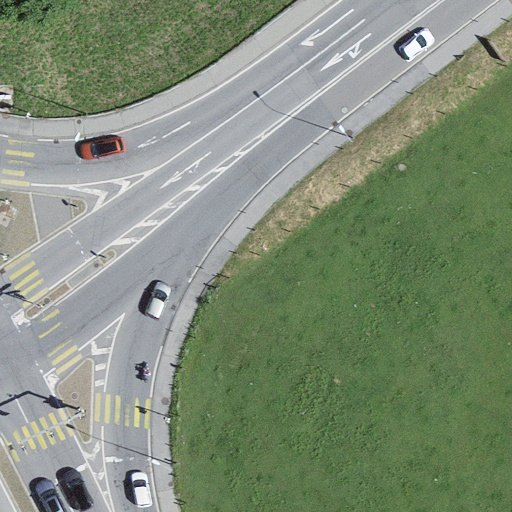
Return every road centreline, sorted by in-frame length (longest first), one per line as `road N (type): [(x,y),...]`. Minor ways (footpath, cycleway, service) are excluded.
road 1 (secondary): [(359,58),(0,302)]
road 2 (secondary): [(359,58),(137,164),(0,160)]
road 3 (secondary): [(138,511),(119,413),(125,356),(159,239)]
road 4 (secondary): [(159,239),(359,58)]
road 5 (secondary): [(0,364),(51,335),(159,239)]
road 6 (secondary): [(68,511),(34,436),(0,402)]
